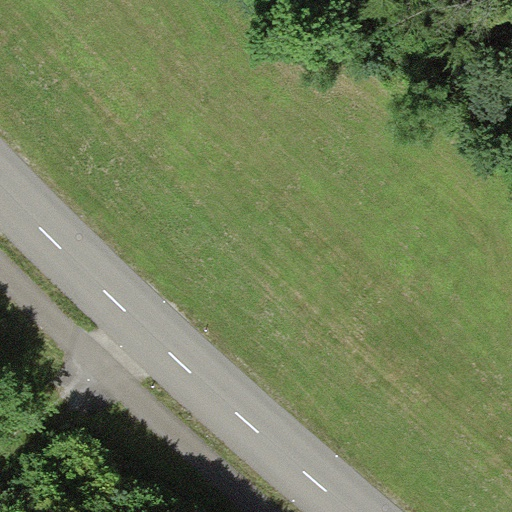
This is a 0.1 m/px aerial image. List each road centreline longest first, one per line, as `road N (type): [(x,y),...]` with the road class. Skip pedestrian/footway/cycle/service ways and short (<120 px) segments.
road 1 (tertiary): [(355,511),(246,421),(0,177)]
road 2 (track): [(0,298),(248,511)]
